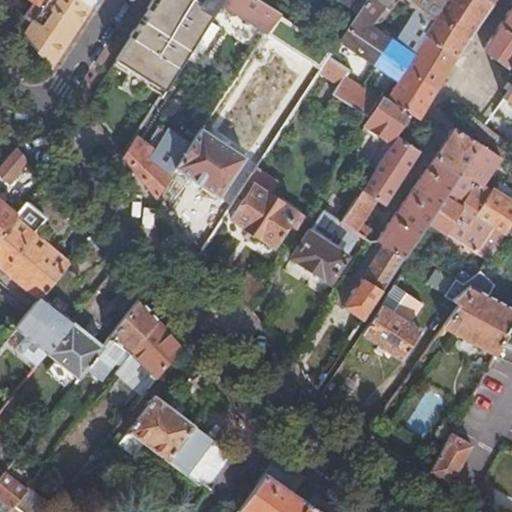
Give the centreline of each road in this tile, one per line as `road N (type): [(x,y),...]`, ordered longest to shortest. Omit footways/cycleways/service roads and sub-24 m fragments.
road 1 (residential): [(419,511),(293,425),(37,115)]
road 2 (residential): [(111,0),(37,115)]
